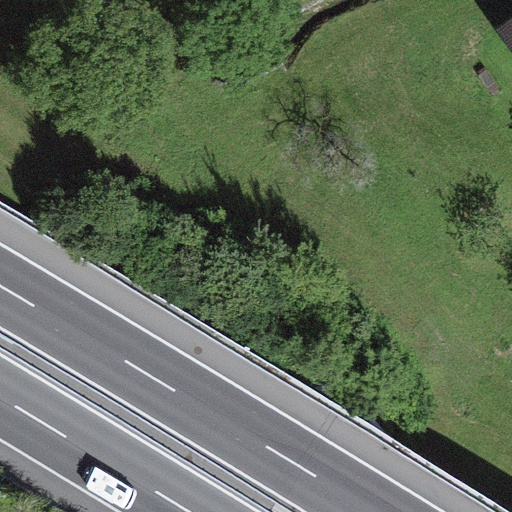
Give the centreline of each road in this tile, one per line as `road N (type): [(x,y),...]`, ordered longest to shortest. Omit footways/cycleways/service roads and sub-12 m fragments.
road 1 (motorway): [(381,511),(0,280)]
road 2 (motorway): [(0,401),(182,511)]
